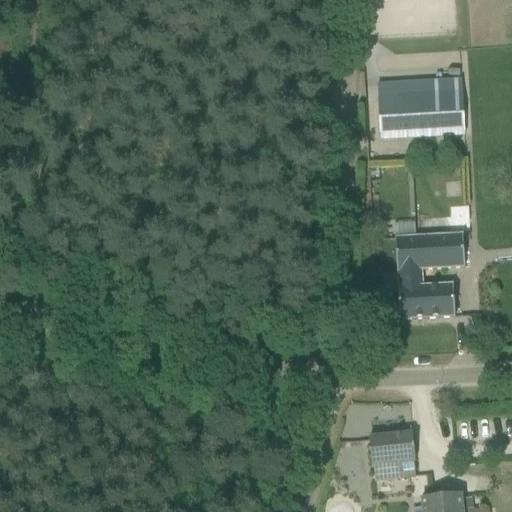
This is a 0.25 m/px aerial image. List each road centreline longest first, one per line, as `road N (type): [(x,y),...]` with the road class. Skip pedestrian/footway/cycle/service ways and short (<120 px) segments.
road 1 (unclassified): [(0,312),(266,372),(422,388),(511,380)]
road 2 (track): [(351,0),(338,381),(314,511)]
